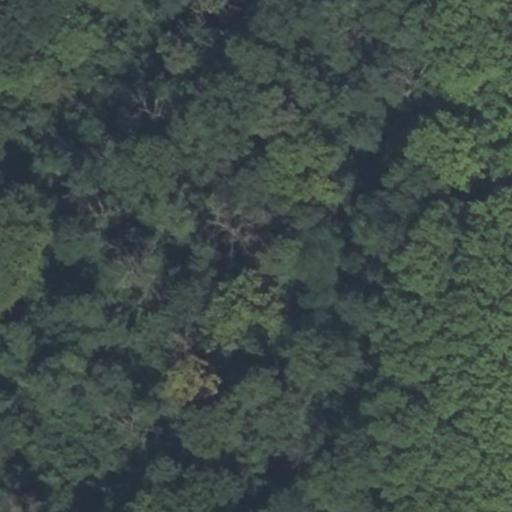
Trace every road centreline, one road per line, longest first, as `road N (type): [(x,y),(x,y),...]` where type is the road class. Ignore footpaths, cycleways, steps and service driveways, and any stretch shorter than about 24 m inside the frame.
road 1 (unknown): [(421,511),(456,0)]
road 2 (track): [(453,511),(482,0)]
